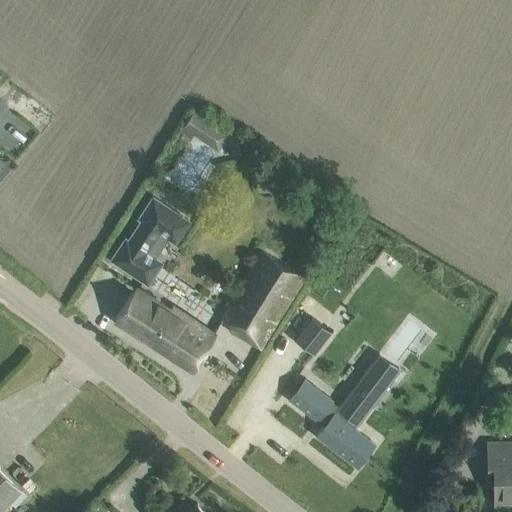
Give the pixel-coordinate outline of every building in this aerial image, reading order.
[(204,115),(194,108),(182,127),(178,133),(188,140),(192,133),(204,115)] [(112,258),(147,281),(161,261),(146,250),(159,230),(175,240),(188,220),(153,196),(139,216),(142,218),(128,239),(125,237),(112,258)] [(259,344),(303,275),(263,250),(224,310),(236,317),(231,325),(259,344)] [(171,307),(137,285),(115,319),(193,369),(217,333),(173,304),(171,307)] [(310,317),(293,340),(312,354),(329,331),(310,317)] [(302,379),(289,397),(317,418),(319,417),(325,422),(317,433),(358,464),(375,441),(354,425),(379,392),(358,376),(335,407),(330,402),(331,401),(302,379)] [(488,478),(494,477),(494,502),(511,501),(511,446),(488,447),(488,478)] [(0,466),(0,508),(10,499),(16,505),(27,493),(0,466)] [(170,511),(168,510),(166,511),(206,511),(197,502),(186,511),(170,511)]
